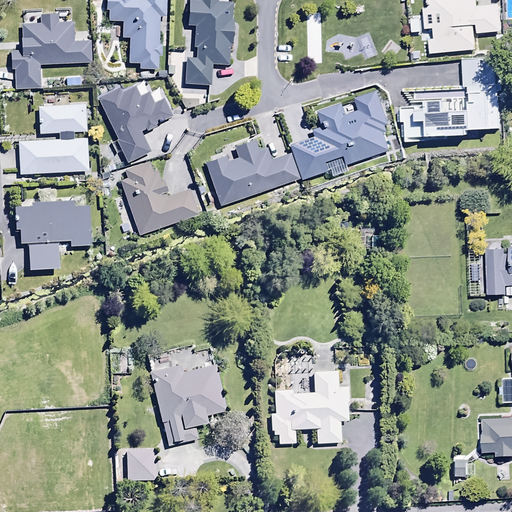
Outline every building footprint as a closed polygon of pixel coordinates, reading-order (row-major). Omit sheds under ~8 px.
[(104,0),(105,14),(108,14),(108,25),(122,25),(122,40),(129,40),(129,67),(137,67),(137,71),(157,71),(157,60),(160,60),(160,47),(158,47),(158,19),(166,19),(165,0),(143,0),(144,2),(132,3),(131,0),(104,0)] [(428,43),(429,56),(474,54),(473,30),(477,30),(477,37),(501,36),(500,9),(477,10),(476,0),(426,0),(427,11),(422,11),(423,35),(432,34),(433,43),(428,43)] [(200,4),(187,4),(187,31),(192,31),(192,51),(194,51),(194,62),(182,62),(182,89),(213,89),(213,69),(228,69),(228,47),(232,47),(232,6),(216,6),(216,2),(200,2),(200,4)] [(40,27),(21,28),(20,53),(9,53),(9,72),(13,72),(13,91),(39,91),(39,68),(89,67),(89,45),(74,45),(74,26),(58,27),(58,18),(40,18),(40,27)] [(460,61),(461,89),(400,91),(401,128),(405,128),(406,147),(424,147),(424,142),(469,141),(469,135),(500,133),(497,60),(460,61)] [(119,91),(97,102),(126,166),(151,154),(142,135),(172,121),(163,101),(161,102),(155,91),(147,95),(142,86),(121,96),(119,91)] [(311,139),(289,146),(301,181),(389,152),(383,135),(390,132),(377,93),(353,101),(357,115),(344,119),(340,107),(313,116),(318,131),(310,134),(311,139)] [(37,110),(37,136),(86,135),(85,109),(37,110)] [(87,142),(17,145),(19,177),(88,174),(87,142)] [(227,157),(203,164),(219,208),(297,180),(289,157),(272,163),(268,152),(259,155),(255,143),(235,150),(239,163),(230,166),(227,157)] [(126,181),(119,184),(137,236),(198,216),(189,191),(167,199),(157,171),(153,172),(150,163),(123,172),(126,181)] [(23,212),(14,212),(14,233),(19,233),(18,247),(28,247),(28,272),(59,273),(60,246),(70,246),(70,249),(89,250),(89,209),(73,209),(73,206),(23,205),(23,212)] [(510,253),(486,253),(487,299),(506,299),(505,289),(511,288),(511,250),(510,250),(510,253)] [(180,369),(151,376),(168,449),(197,442),(194,429),(208,426),(206,418),(228,413),(217,368),(182,376),(180,369)] [(292,393),(273,394),(274,416),(269,417),(270,435),(271,435),(272,438),(277,438),(277,447),(294,446),(294,433),(314,432),(314,447),(341,446),(340,425),(347,425),(346,391),(337,391),(336,375),(312,376),(312,387),(304,388),(304,394),(313,394),(313,397),(292,398),(292,393)] [(511,380),(503,381),(503,405),(511,405),(511,420),(511,422),(481,423),(482,458),(495,457),(495,461),(511,460),(511,380)] [(155,454),(126,455),(127,485),(156,484),(155,454)] [(466,463),(453,463),(453,478),(466,478),(466,463)]
